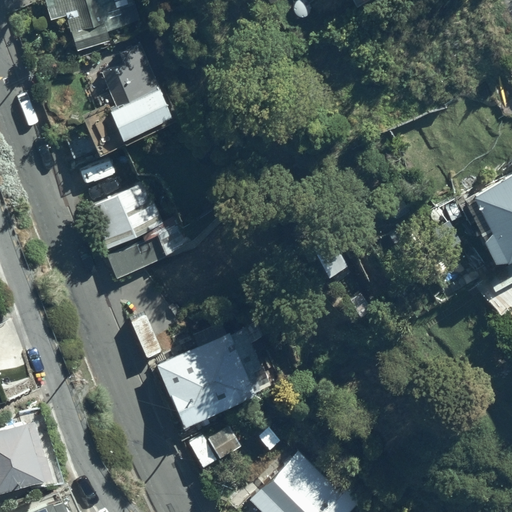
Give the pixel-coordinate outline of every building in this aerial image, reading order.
[(46,0),(50,10),(64,6),(74,42),(109,32),(106,22),(137,13),(133,0),(46,0)] [(486,27),(471,0),(386,0),(383,2),(386,8),(379,11),(392,34),(405,40),(416,61),(486,27)] [(123,53),(114,57),(127,87),(108,95),(121,126),(170,104),(141,37),(120,46),(123,53)] [(423,147),(442,183),(511,151),(511,142),(503,122),(494,127),(490,118),(485,120),(475,99),(423,122),(424,125),(419,128),(426,145),(423,147)] [(511,163),(469,185),(486,217),(476,222),(489,247),(502,245),(511,240),(511,163)] [(145,174),(87,198),(104,238),(163,217),(145,174)] [(160,229),(106,245),(115,269),(168,249),(160,229)] [(175,277),(157,288),(173,310),(190,298),(175,277)] [(191,327),(195,337),(155,354),(180,416),(269,380),(244,318),(226,325),(221,314),(191,327)] [(0,419),(0,485),(53,469),(35,408),(0,419)] [(228,419),(206,430),(218,450),(238,437),(228,419)] [(297,443),(247,491),(268,511),(316,511),(318,510),(319,511),(340,511),(362,491),(349,478),(341,486),(297,443)] [(72,511),(61,486),(53,490),(50,484),(0,509),(0,511),(72,511)] [(415,511),(404,499),(388,511),(415,511)]
